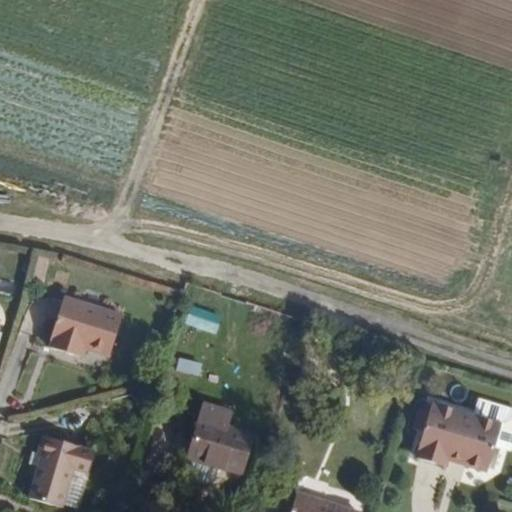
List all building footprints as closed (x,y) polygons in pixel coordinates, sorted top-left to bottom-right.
[(72,355),(97,362),(109,322),(48,304),(36,346),(41,347),(38,355),(69,365),(72,355)] [(472,472),(478,468),(491,424),(420,402),(404,458),(436,468),(439,458),(452,462),(453,466),(472,472)] [(179,451),(231,467),(238,442),(186,427),(179,451)] [(18,499),(49,507),(62,470),(77,475),(84,456),(34,438),(26,459),(32,461),(26,477),(18,499)] [(15,473),(26,477),(32,461),(26,459),(21,457),(15,473)] [(279,511),(348,511),(286,493),(279,511)]
